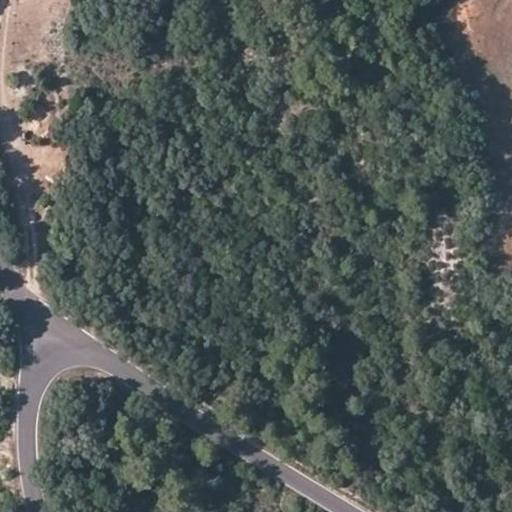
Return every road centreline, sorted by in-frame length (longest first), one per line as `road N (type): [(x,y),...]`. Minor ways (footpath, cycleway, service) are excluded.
road 1 (unclassified): [(49,361),(87,352),(121,369),(349,511)]
road 2 (residential): [(49,361),(29,396),(27,444),(39,511)]
